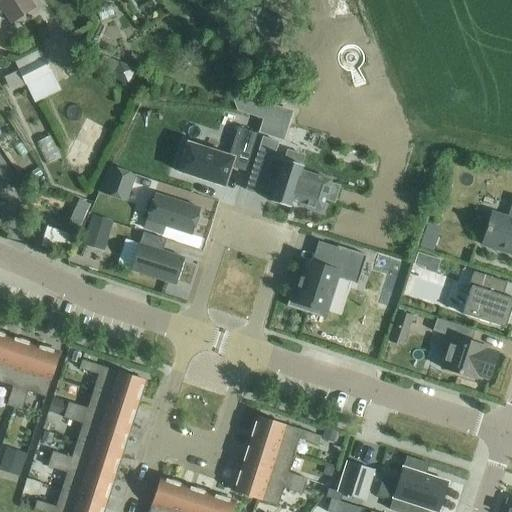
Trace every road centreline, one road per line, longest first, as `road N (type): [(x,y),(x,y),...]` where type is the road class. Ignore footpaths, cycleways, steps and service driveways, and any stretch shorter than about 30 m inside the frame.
road 1 (residential): [(190,329),(223,224),(279,241),(245,348)]
road 2 (residential): [(505,432),(245,348)]
road 3 (residential): [(190,329),(70,290),(0,257)]
road 4 (residential): [(245,348),(211,455),(157,438)]
